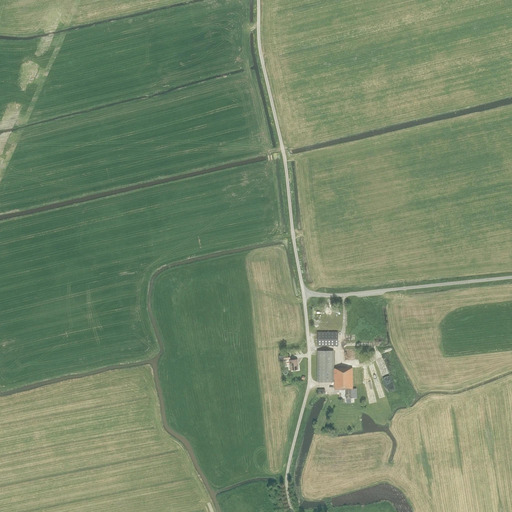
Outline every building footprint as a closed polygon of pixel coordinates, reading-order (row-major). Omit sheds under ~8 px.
[(338,346),(338,332),(317,332),(317,346),(338,346)] [(317,382),(334,382),(334,351),(317,351),(317,382)] [(290,370),(298,369),(297,359),(289,360),(290,370)] [(383,380),(389,378),(384,362),(378,364),(383,380)] [(353,368),(340,368),(340,369),(334,369),(335,390),(346,390),(346,399),(346,403),(351,403),(351,399),(357,399),(357,389),(353,390),(353,384),(353,368)]
